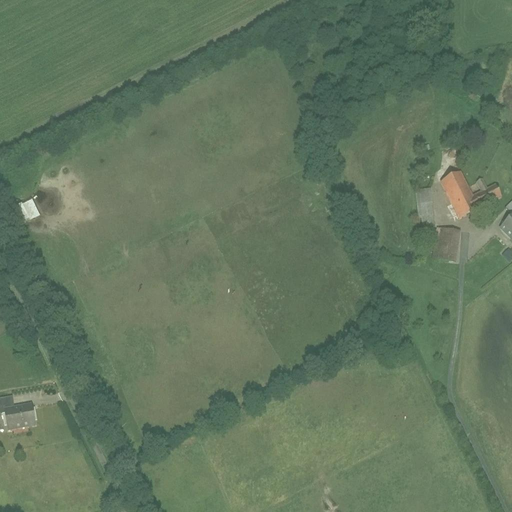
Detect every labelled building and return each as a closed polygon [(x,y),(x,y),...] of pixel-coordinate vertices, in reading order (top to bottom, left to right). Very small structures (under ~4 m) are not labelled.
[(464,174),(444,184),(461,220),(482,211),(476,198),(464,174)] [(480,183),(485,194),(491,191),(486,180),(480,183)] [(485,194),(476,198),(482,211),(505,200),(499,187),(491,191),(485,194)] [(437,229),(433,191),(418,192),(421,219),(423,219),(424,231),(437,229)] [(22,205),(12,210),(20,226),(39,217),(32,202),(22,207),(22,205)] [(464,233),(440,230),(436,260),(460,263),(464,233)] [(4,412),(15,410),(12,398),(0,399),(0,416),(5,415),(4,412)] [(8,432),(35,427),(32,407),(15,410),(4,412),(5,415),(8,432)]
